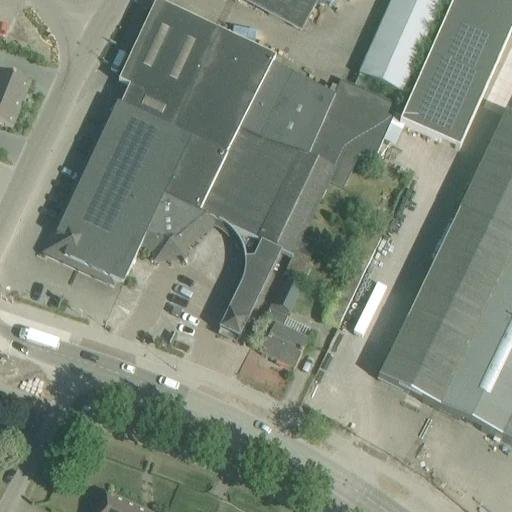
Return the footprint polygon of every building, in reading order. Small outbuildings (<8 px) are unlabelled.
[(317,0),(241,0),(300,32),(317,0)] [(393,0),(359,78),(367,82),(404,98),(447,0),(393,0)] [(511,31),(511,0),(454,0),(405,111),(401,121),(399,126),(459,152),(511,31)] [(401,121),(405,111),(363,92),(367,82),(359,78),(355,88),(342,83),(335,98),(177,15),(156,4),(118,85),(129,90),(120,108),(117,106),(53,242),(59,258),(122,287),(143,244),(146,246),(151,247),(156,249),(160,249),(167,249),(171,249),(178,247),(184,245),(189,242),(193,239),(198,237),(200,233),(205,227),(207,223),(208,221),(217,225),(280,256),(291,261),(296,255),(345,152),(374,165),(395,118),(401,121)] [(0,126),(12,131),(30,86),(0,74),(0,126)] [(427,407),(439,412),(511,263),(511,119),(508,117),(386,363),(378,381),(427,407)] [(239,289),(218,332),(238,342),(280,256),(217,225),(223,229),(225,230),(229,233),(232,237),(234,239),(237,243),(238,245),(240,250),(242,255),(244,264),(244,269),(244,274),(243,279),(242,281),(239,289)] [(348,274),(333,306),(324,323),(337,330),(380,240),(362,231),(343,272),(348,274)] [(313,264),(296,255),(291,261),(283,277),(302,286),(313,264)] [(511,263),(439,412),(511,447),(511,263)] [(274,308),(288,315),(300,291),(286,284),(274,308)] [(282,332),(287,321),(268,312),(263,323),(274,329),(261,356),(294,372),(308,344),(282,332)] [(99,511),(138,511),(107,497),(99,511)]
